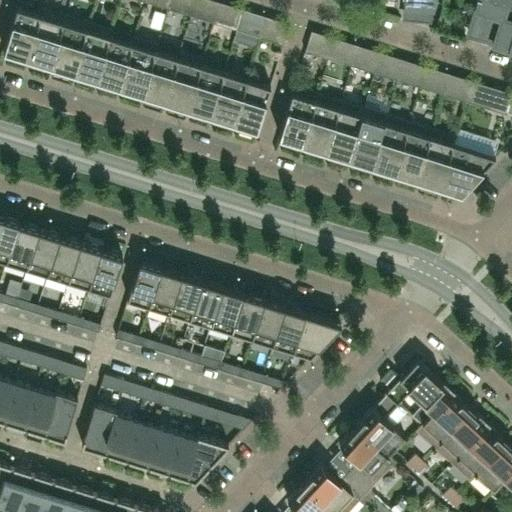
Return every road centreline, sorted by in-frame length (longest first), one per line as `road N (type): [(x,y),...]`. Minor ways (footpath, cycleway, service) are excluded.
road 1 (residential): [(0,85),(473,239)]
road 2 (secondary): [(438,275),(0,133)]
road 3 (residential): [(0,182),(407,310)]
road 4 (residential): [(223,511),(407,310)]
road 5 (residential): [(511,72),(279,0)]
road 6 (residential): [(407,310),(511,401)]
